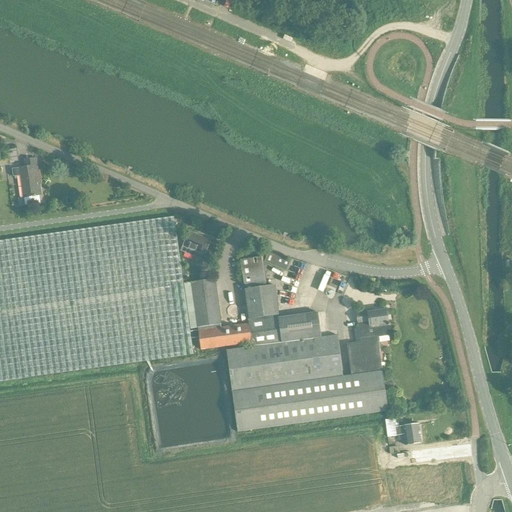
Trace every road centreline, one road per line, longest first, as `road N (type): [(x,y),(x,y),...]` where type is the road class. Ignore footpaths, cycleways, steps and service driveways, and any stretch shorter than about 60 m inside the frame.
road 1 (track): [(455,40),(392,26),(349,61),(327,65),(184,0)]
road 2 (unclassified): [(444,262),(395,274),(316,262),(167,198)]
road 3 (tertiary): [(444,262),(425,188),(426,132),(466,0)]
road 4 (tertiary): [(510,479),(444,262)]
road 5 (unclassified): [(167,198),(0,128)]
road 6 (unclassified): [(0,228),(167,198)]
